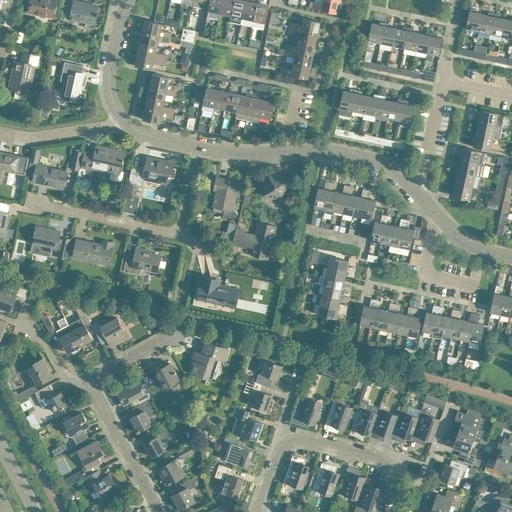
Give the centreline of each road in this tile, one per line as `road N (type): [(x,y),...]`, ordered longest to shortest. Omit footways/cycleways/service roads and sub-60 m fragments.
road 1 (residential): [(393,475),(376,456),(302,439),(279,452),(258,511)]
road 2 (residential): [(179,237),(29,201)]
road 3 (residential): [(158,511),(88,382)]
road 4 (residential): [(418,194),(362,158),(286,151)]
road 5 (residential): [(121,118),(32,136),(0,132)]
road 6 (residential): [(121,118),(109,86),(110,52),(126,0)]
